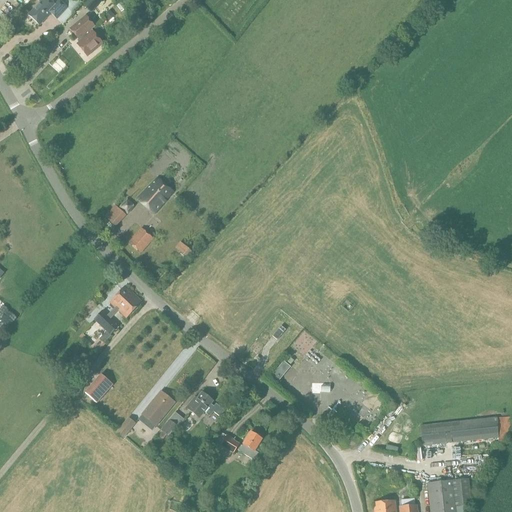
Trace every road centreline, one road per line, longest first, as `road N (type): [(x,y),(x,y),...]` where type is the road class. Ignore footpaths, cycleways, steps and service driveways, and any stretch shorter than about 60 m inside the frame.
road 1 (unclassified): [(357,511),(341,467),(313,433),(100,247),(21,122)]
road 2 (unclassified): [(21,122),(187,0)]
